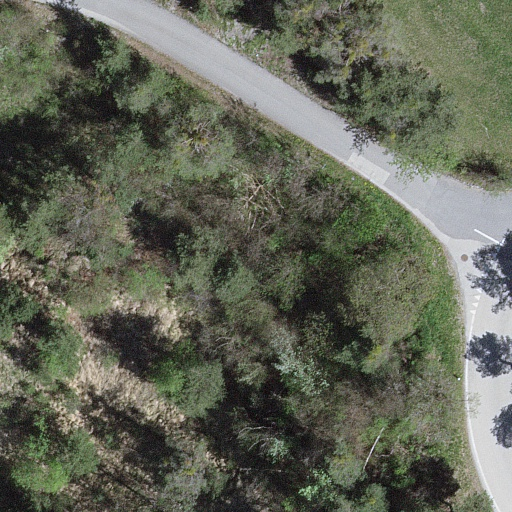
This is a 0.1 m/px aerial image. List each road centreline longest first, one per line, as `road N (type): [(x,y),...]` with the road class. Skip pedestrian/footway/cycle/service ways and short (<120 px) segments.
road 1 (unclassified): [(29,0),(235,92),(483,247)]
road 2 (unclassified): [(511,460),(502,446),(483,247)]
